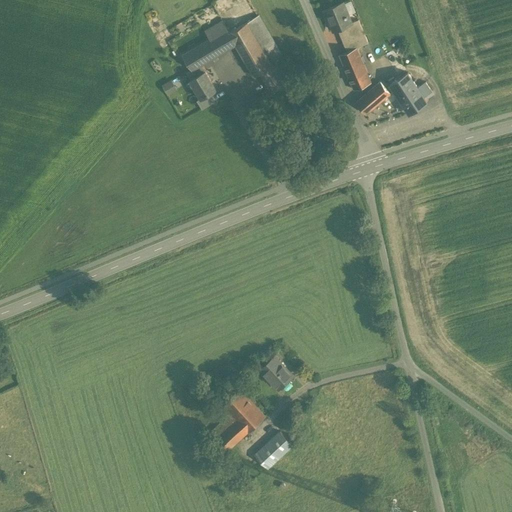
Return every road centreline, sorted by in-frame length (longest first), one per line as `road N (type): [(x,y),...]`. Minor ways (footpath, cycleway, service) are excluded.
road 1 (tertiary): [(365,168),(0,313)]
road 2 (unclassified): [(365,168),(413,363)]
road 3 (unclassified): [(303,0),(365,168)]
road 4 (unclassified): [(413,363),(450,511)]
road 5 (tertiary): [(511,125),(365,168)]
road 6 (unclassified): [(413,363),(511,432)]
